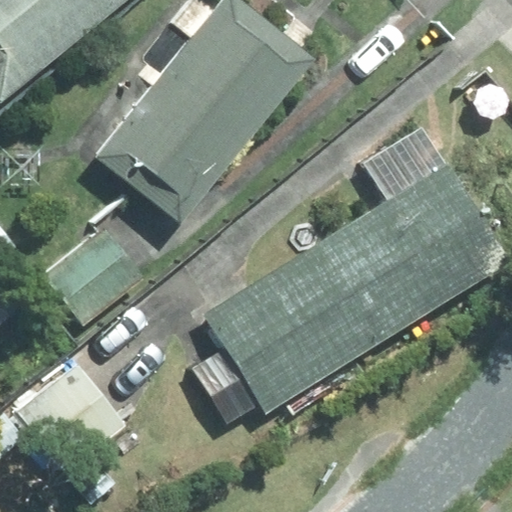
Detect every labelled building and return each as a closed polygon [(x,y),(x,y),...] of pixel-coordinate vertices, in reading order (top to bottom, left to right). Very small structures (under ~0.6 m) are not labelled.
[(0,0),(0,95),(117,0),(0,0)] [(170,228),(297,64),(213,0),(211,0),(85,163),(170,228)] [(502,270),(417,130),(354,168),(377,205),(191,316),(214,353),(182,373),(217,431),(249,412),(254,420),(502,270)] [(136,284),(99,232),(37,276),(75,328),(136,284)] [(114,425),(70,367),(9,414),(53,472),(114,425)] [(0,454),(18,438),(0,417),(0,454)]
